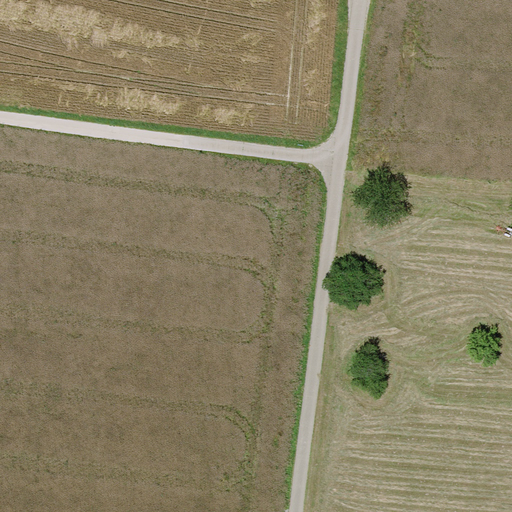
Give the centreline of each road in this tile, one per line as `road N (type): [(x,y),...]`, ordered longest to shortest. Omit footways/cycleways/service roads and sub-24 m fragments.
road 1 (track): [(359,0),(295,511)]
road 2 (track): [(338,160),(0,114)]
